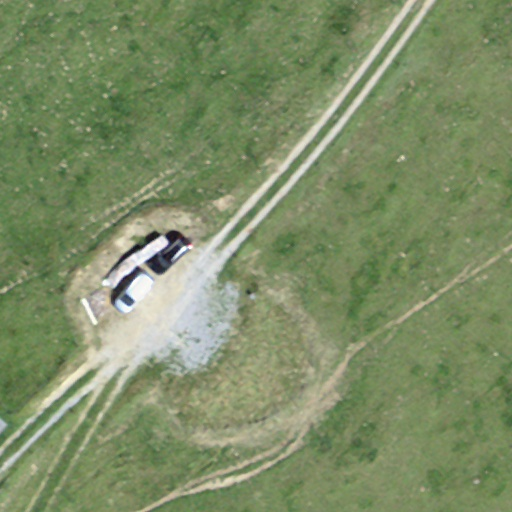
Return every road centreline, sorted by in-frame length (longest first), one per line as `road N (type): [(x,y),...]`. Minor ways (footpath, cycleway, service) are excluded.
road 1 (track): [(120,368),(346,109),(424,0)]
road 2 (track): [(120,368),(39,511)]
